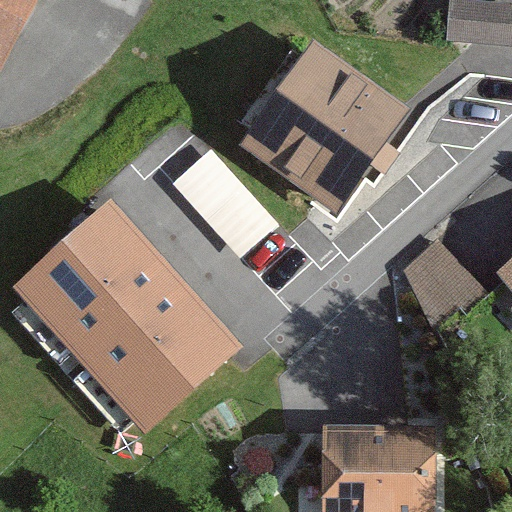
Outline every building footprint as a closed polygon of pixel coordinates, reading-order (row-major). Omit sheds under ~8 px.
[(0,0),(0,81),(38,0),(0,0)] [(511,38),(511,0),(452,0),(451,35),(511,38)] [(408,108),(311,42),(240,145),(337,211),(408,108)] [(243,253),(283,218),(214,142),(175,177),(243,253)] [(239,349),(108,203),(15,287),(146,432),(239,349)] [(401,258),(431,315),(479,290),(449,233),(401,258)] [(511,252),(492,269),(511,291),(511,252)] [(429,511),(429,429),(307,429),(307,511),(429,511)]
